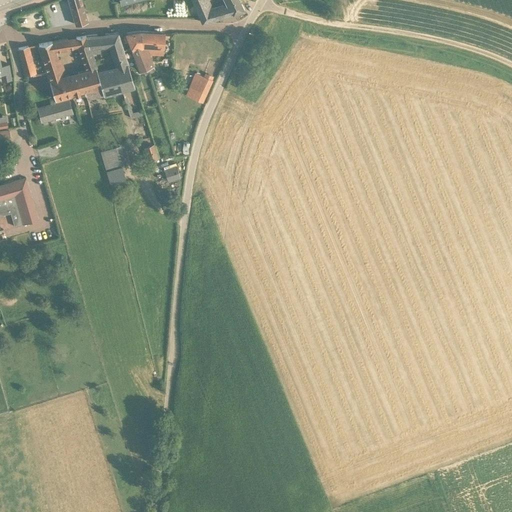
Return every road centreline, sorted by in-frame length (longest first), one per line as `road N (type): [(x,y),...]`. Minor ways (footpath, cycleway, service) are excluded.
road 1 (unclassified): [(154,511),(192,165),(246,28)]
road 2 (track): [(260,2),(321,22),(448,42),(511,66)]
road 3 (residential): [(10,35),(117,24),(246,28)]
